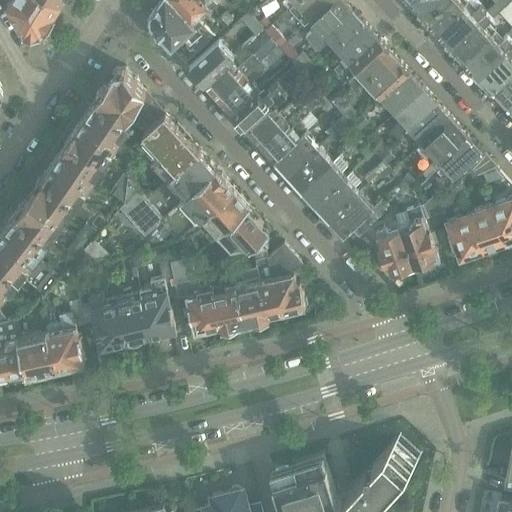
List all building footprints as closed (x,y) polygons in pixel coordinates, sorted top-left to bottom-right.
[(9,0),(27,32),(31,34),(35,34),(40,32),(43,30),(45,26),(47,27),(52,20),(26,2),(27,0),(9,0)] [(27,0),(26,2),(52,20),(65,0),(64,0),(27,0)] [(197,25),(174,0),(161,0),(157,6),(151,16),(151,23),(159,32),(159,31),(187,61),(211,39),(198,24),(197,25)] [(211,4),(207,0),(174,0),(197,25),(198,24),(204,18),(200,14),(211,4)] [(298,0),(284,0),(284,1),(290,8),(297,1),(298,0)] [(332,0),(298,0),(297,1),(299,4),(292,10),(305,24),(312,18),(332,0)] [(352,6),(346,0),(332,0),(312,18),(318,25),(307,35),(313,41),(352,6)] [(412,0),(423,12),(436,0),(412,0)] [(436,0),(423,12),(438,28),(464,3),(461,0),(436,0)] [(438,28),(451,42),(487,10),(482,3),(480,5),(476,0),(467,0),(464,3),(438,28)] [(365,20),(352,6),(313,41),(319,48),(330,38),(337,46),(365,20)] [(451,42),(465,58),(492,33),(485,25),(494,17),(487,10),(451,42)] [(264,26),(252,13),(250,11),(226,32),(241,48),(264,26)] [(365,20),(337,46),(346,56),(341,61),(346,66),(351,62),(379,36),(365,20)] [(492,33),(465,58),(479,73),(511,41),(511,29),(506,35),(498,27),(492,33)] [(380,36),(379,36),(351,62),(361,72),(349,83),(355,90),(367,79),(396,53),(380,36)] [(206,81),(232,57),(234,54),(219,38),(193,62),(190,65),(205,82),(206,81)] [(232,57),(206,81),(219,95),(260,58),(275,45),(270,40),(256,53),(255,52),(240,65),(232,57)] [(281,46),(294,59),(299,54),(287,40),(281,46)] [(511,53),(511,41),(479,73),(492,87),(511,69),(511,55),(511,54),(511,53)] [(396,53),(367,79),(382,95),(410,70),(396,53)] [(219,95),(233,111),(259,88),(252,79),(267,65),(260,58),(219,95)] [(298,64),(305,72),(310,67),(303,59),(298,64)] [(245,126),(273,101),(286,90),(305,72),(298,64),(279,82),(277,81),(264,93),(259,88),(233,111),(234,112),(234,113),(245,126)] [(98,94),(123,112),(147,89),(126,66),(116,67),(116,68),(98,94)] [(511,69),(492,87),(508,105),(511,100),(511,69)] [(410,70),(382,95),(397,112),(425,86),(410,70)] [(409,125),(437,100),(425,86),(397,112),(403,118),(392,128),(398,135),(409,125)] [(123,112),(133,119),(144,127),(166,110),(147,89),(123,112)] [(276,158),(306,129),(308,127),(302,120),(295,126),(293,124),(308,111),(320,99),(314,92),(301,103),(260,140),(276,158)] [(98,94),(84,114),(120,139),(133,119),(123,112),(98,94)] [(273,101),(245,126),(246,127),(247,126),(260,140),(301,103),(295,96),(280,110),(273,101)] [(437,100),(409,125),(424,142),(452,117),(437,100)] [(200,147),(166,110),(144,127),(140,150),(148,159),(152,154),(159,162),(154,167),(165,180),(200,147)] [(71,133),(107,158),(116,144),(120,139),(84,114),(71,133)] [(467,132),(452,117),(424,142),(426,144),(418,150),(427,159),(434,153),(439,158),(467,132)] [(275,158),(289,173),(320,145),(306,129),(276,158),(275,158)] [(448,182),(484,150),(467,132),(439,158),(440,159),(424,173),(428,178),(437,170),(448,182)] [(107,158),(71,133),(58,152),(94,177),(107,158)] [(320,145),(289,173),(303,188),(333,160),(320,145)] [(200,147),(165,180),(147,196),(149,198),(163,213),(181,197),(216,165),(200,147)] [(94,177),(58,152),(45,172),(80,196),(94,177)] [(498,166),(486,153),(479,159),(484,173),(498,166)] [(302,188),(316,203),(347,174),(343,170),(348,165),(340,156),(334,160),(333,160),(303,188),(302,188)] [(475,176),(484,173),(479,159),(472,166),(475,176)] [(216,165),(181,197),(199,217),(203,214),(235,185),(216,165)] [(348,175),(347,174),(316,203),(317,204),(330,218),(361,190),(356,184),(361,180),(353,171),(348,175)] [(32,190),(67,215),(80,196),(45,172),(32,190)] [(163,213),(149,198),(147,196),(129,176),(127,199),(126,202),(124,206),(138,222),(134,225),(141,232),(144,229),(145,230),(163,213)] [(202,227),(212,238),(220,231),(250,202),(235,185),(203,214),(206,218),(196,227),(199,230),(202,227)] [(19,208),(53,234),(55,232),(67,215),(32,190),(26,199),(19,208)] [(361,190),(330,218),(344,234),(352,227),(375,205),(361,190)] [(433,206),(436,215),(447,211),(439,191),(431,199),(433,206)] [(494,203),(507,240),(510,239),(511,239),(511,194),(508,198),(494,203)] [(401,227),(416,270),(431,264),(441,260),(436,246),(437,246),(431,229),(430,229),(427,219),(436,215),(433,206),(431,199),(425,204),(422,205),(397,213),(400,222),(401,227)] [(220,231),(234,246),(248,243),(251,246),(250,247),(253,250),(256,250),(265,249),(268,246),(270,244),(263,237),(264,236),(268,235),(270,233),(271,230),(270,227),(268,224),(264,223),(249,205),(250,203),(220,231)] [(472,211),(484,248),(485,248),(486,249),(490,251),(497,249),(500,245),(499,243),(507,240),(494,203),(472,211)] [(375,205),(352,227),(360,236),(368,228),(383,214),(375,205)] [(5,226),(42,257),(44,253),(47,256),(58,242),(51,237),(53,234),(19,208),(5,226)] [(484,248),(472,211),(449,219),(453,230),(450,231),(456,247),(459,247),(462,256),(473,252),(476,253),(481,251),(482,249),(484,248)] [(79,228),(93,238),(98,231),(84,221),(79,228)] [(0,232),(0,253),(22,272),(45,291),(59,273),(40,258),(42,257),(5,226),(0,232)] [(416,270),(401,227),(388,231),(386,226),(377,230),(382,245),(380,246),(386,263),(388,262),(391,272),(392,272),(394,277),(402,274),(402,275),(416,270)] [(265,249),(256,250),(261,273),(270,317),(282,314),(286,310),(285,309),(298,306),(301,307),(306,306),(310,301),(308,296),(306,295),(305,289),(303,279),(298,280),(296,270),(293,271),(293,269),(303,260),(285,241),(270,255),(268,246),(265,249)] [(22,272),(0,253),(0,285),(6,291),(7,290),(22,272)] [(238,278),(215,283),(214,280),(202,283),(196,255),(172,260),(179,294),(180,296),(190,294),(192,306),(185,307),(187,314),(193,312),(197,329),(208,326),(208,328),(212,330),(226,327),(227,329),(229,331),(237,330),(238,326),(238,324),(247,322),(238,278)] [(141,290),(152,337),(163,335),(165,329),(177,327),(173,311),(174,311),(172,303),(172,304),(170,296),(179,294),(172,260),(171,258),(160,261),(164,277),(152,280),(153,287),(141,290)] [(261,273),(238,278),(247,322),(257,320),(257,322),(260,324),(268,323),(269,319),(269,317),(270,317),(261,273)] [(129,343),(118,295),(106,298),(104,290),(91,294),(94,307),(97,320),(96,321),(97,328),(98,328),(102,344),(112,341),(112,342),(117,346),(128,343),(129,343)] [(118,295),(129,343),(131,344),(133,344),(135,344),(137,344),(139,343),(141,343),(143,341),(144,340),(144,339),(152,337),(141,290),(118,295)] [(49,329),(58,368),(58,369),(64,372),(71,370),(75,365),(75,363),(85,361),(82,346),(83,346),(81,337),(80,337),(77,324),(86,321),(81,299),(72,301),(73,310),(60,312),(62,320),(48,323),(49,329)] [(0,319),(0,381),(26,376),(18,336),(13,316),(1,319),(0,319)] [(49,329),(18,336),(26,376),(32,379),(41,377),(46,372),(45,371),(58,368),(49,329)] [(368,511),(422,453),(401,433),(372,464),(367,465),(366,471),(352,486),(351,485),(337,490),(328,462),(327,462),(274,478),(275,480),(284,511),(368,511)] [(250,511),(243,486),(241,487),(238,485),(233,486),(231,489),(212,494),(215,504),(204,506),(205,511),(250,511)] [(511,511),(511,499),(502,497),(498,511),(511,511)]
